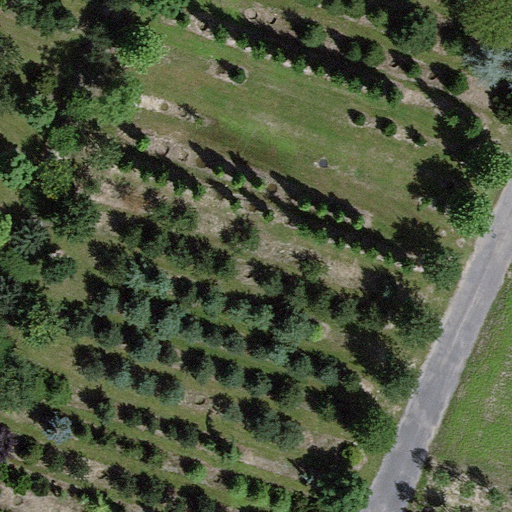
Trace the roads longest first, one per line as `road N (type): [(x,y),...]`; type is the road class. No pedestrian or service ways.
road 1 (track): [(117,0),(0,307)]
road 2 (track): [(382,511),(511,226)]
